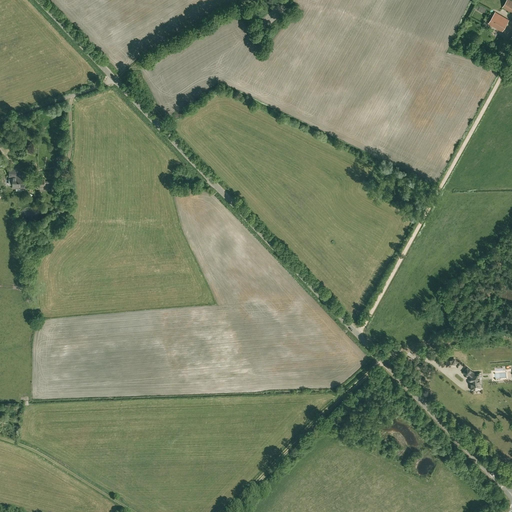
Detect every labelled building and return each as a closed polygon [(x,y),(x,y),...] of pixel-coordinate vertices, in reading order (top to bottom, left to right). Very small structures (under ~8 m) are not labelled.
[(511,1),(510,0),(506,0),(502,8),(511,13),(511,1)] [(509,20),(495,12),(488,24),(502,32),(509,20)] [(18,190),(19,175),(16,175),(16,168),(9,168),(9,177),(12,177),(12,179),(10,179),(10,184),(13,184),(13,189),(16,189),(16,190),(18,190)] [(45,187),(45,181),(44,179),(37,180),(38,187),(45,187)] [(480,388),(478,375),(473,375),(473,373),(467,368),(464,372),(469,376),(468,377),(468,378),(468,379),(469,379),(469,380),(470,380),(471,389),(475,389),(475,391),(479,390),(479,388),(480,388)]
